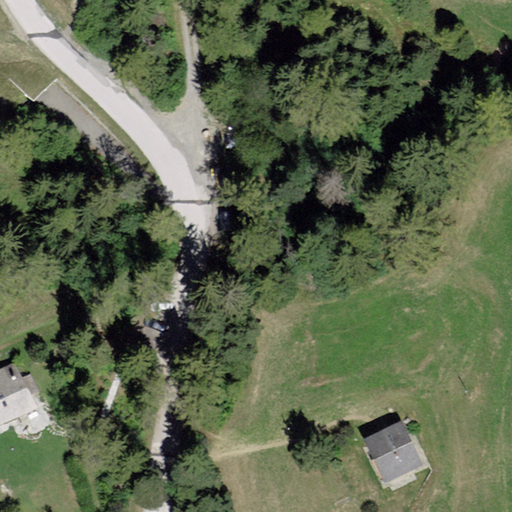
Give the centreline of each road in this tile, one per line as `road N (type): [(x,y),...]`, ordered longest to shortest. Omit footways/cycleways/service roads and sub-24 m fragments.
road 1 (unclassified): [(156,511),(188,278),(189,197),(141,132),(39,38),(21,0)]
road 2 (track): [(171,0),(189,197)]
